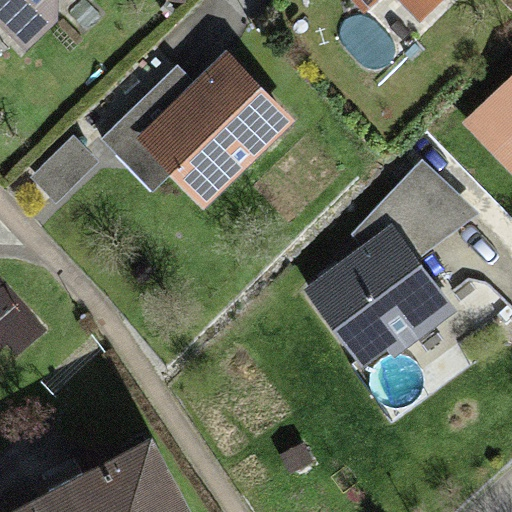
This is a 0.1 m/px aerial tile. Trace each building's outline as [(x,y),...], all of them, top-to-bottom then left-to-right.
[(0,0),(0,18),(27,48),(54,23),(40,9),(49,0),(0,0)] [(439,0),(347,0),(361,13),(374,0),(402,0),(420,19),(439,0)] [(304,137),(234,56),(188,97),(144,133),(182,179),(216,214),(304,137)] [(144,133),(188,97),(176,83),(98,146),(148,207),(182,179),(144,133)] [(511,88),(469,131),(511,174),(511,88)] [(393,234),(306,301),(375,389),(462,322),(393,234)] [(194,511),(168,455),(45,511),(194,511)]
